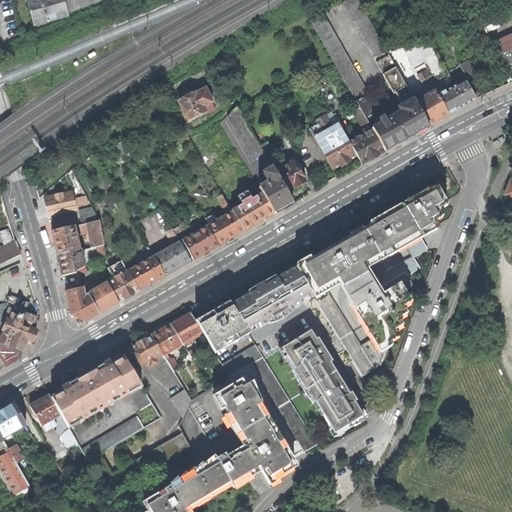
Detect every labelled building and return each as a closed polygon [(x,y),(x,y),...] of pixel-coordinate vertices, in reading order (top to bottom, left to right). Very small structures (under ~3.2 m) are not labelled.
[(67,14),(67,12),(63,0),(29,0),(27,1),(34,24),(67,14)] [(63,0),(67,12),(97,0),(63,0)] [(419,132),(429,126),(386,50),(358,0),(345,0),(343,2),(394,93),(396,92),(403,106),(399,108),(401,112),(395,116),(407,138),(419,132)] [(395,145),(407,138),(395,116),(392,112),(379,119),(375,112),(372,113),(364,98),(369,95),(323,12),(311,19),(359,106),(385,151),(395,145)] [(511,33),(490,43),(503,71),(511,66),(511,33)] [(439,120),(448,115),(438,95),(435,92),(427,97),(399,47),(386,50),(429,126),(439,120)] [(468,78),(474,75),(467,62),(461,65),(468,78)] [(475,99),(465,80),(438,95),(448,115),(464,106),(475,99)] [(207,114),(216,110),(213,104),(213,103),(206,89),(197,93),(196,92),(179,100),(184,111),(188,120),(206,112),(207,114)] [(256,159),(261,147),(261,146),(237,106),(228,117),(233,126),(239,130),(237,134),(243,137),(241,141),(248,145),(246,148),(251,152),(250,156),(256,159)] [(372,158),(385,151),(359,106),(353,109),(365,131),(360,134),(362,136),(350,143),(357,155),(362,164),(372,158)] [(332,112),(326,115),(333,127),(339,124),(332,112)] [(349,160),(357,155),(350,143),(339,124),(333,127),(326,115),(316,121),(319,126),(311,130),(333,169),(341,165),(342,167),(347,165),(350,163),(349,160)] [(261,147),(269,161),(275,157),(267,143),(261,146),(261,147)] [(299,186),(305,183),(293,162),(276,172),(287,193),(299,186)] [(293,203),(287,193),(276,172),(274,168),(264,174),(269,183),(268,184),(268,185),(260,190),(262,194),(274,215),(284,209),(293,203)] [(416,237),(436,225),(432,218),(440,213),(436,206),(444,201),(436,187),(413,200),(397,210),(416,237)] [(231,239),(244,232),(231,211),(219,190),(215,192),(225,210),(227,210),(229,214),(207,226),(219,246),(231,239)] [(66,214),(77,211),(76,207),(88,204),(86,197),(74,200),(73,192),(44,198),(47,211),(49,217),(60,215),(60,218),(66,217),(66,214)] [(258,224),(274,215),(262,194),(251,200),(250,197),(241,202),(242,205),(231,211),(244,232),(258,224)] [(79,210),(82,225),(100,221),(92,208),(79,210)] [(364,266),(416,237),(397,210),(377,221),(327,249),(295,267),(296,268),(309,290),(363,376),(374,369),(325,288),(341,279),(344,285),(343,286),(382,351),(391,346),(387,340),(395,334),(391,328),(400,323),(396,316),(404,311),(400,304),(408,299),(399,284),(390,289),(391,292),(383,297),(381,293),(379,289),(405,273),(407,277),(420,269),(413,257),(374,280),(369,272),(367,272),(364,266)] [(55,244),(58,256),(81,251),(98,247),(105,246),(100,221),(82,225),(52,232),(55,244)] [(179,240),(176,234),(173,230),(168,221),(162,224),(173,243),(179,240)] [(176,234),(184,230),(181,225),(173,230),(176,234)] [(205,253),(219,246),(207,226),(182,241),(194,260),(205,253)] [(16,240),(0,247),(0,264),(21,255),(16,240)] [(191,261),(180,242),(154,257),(165,276),(177,269),(191,261)] [(300,246),(302,250),(310,246),(312,245),(311,243),(310,242),(300,246)] [(100,258),(106,255),(105,246),(98,247),(100,258)] [(153,283),(165,276),(154,257),(149,248),(145,250),(150,259),(128,272),(139,291),(153,283)] [(62,276),(76,273),(76,272),(85,267),(81,251),(58,256),(61,269),(62,276)] [(129,297),(139,291),(128,272),(122,261),(109,268),(115,279),(108,283),(119,302),(129,297)] [(296,298),(309,290),(296,268),(282,275),(283,276),(271,283),(270,282),(267,282),(264,283),(263,285),(263,288),(252,293),(249,294),(249,295),(244,298),(244,297),(230,305),(231,305),(247,331),(248,330),(245,327),(256,320),(258,324),(271,317),(273,320),(288,311),(286,309),(299,302),(296,298)] [(109,308),(119,302),(108,283),(88,294),(99,314),(109,308)] [(85,322),(99,314),(88,294),(86,295),(85,288),(66,292),(69,304),(72,316),(85,322)] [(0,328),(5,331),(0,343),(1,345),(22,353),(27,340),(33,342),(35,337),(37,332),(31,330),(36,318),(26,314),(30,303),(10,296),(7,303),(0,304),(0,328)] [(300,304),(299,302),(286,309),(288,311),(300,304)] [(213,350),(247,331),(231,305),(214,315),(197,324),(213,350)] [(179,319),(171,324),(183,345),(184,347),(187,346),(186,343),(202,334),(190,313),(179,319)] [(260,327),(273,320),(271,317),(258,324),(260,327)] [(161,330),(151,336),(163,355),(165,359),(168,357),(166,355),(183,345),(171,324),(161,330)] [(282,347),(334,433),(363,415),(342,381),(337,382),(328,362),(329,361),(310,330),(282,347)] [(151,367),(158,363),(155,359),(163,355),(151,336),(139,342),(129,348),(141,368),(148,363),(151,367)] [(0,358),(5,367),(21,358),(22,353),(1,345),(0,343),(0,342),(0,358)] [(264,358),(256,345),(223,365),(229,377),(252,364),(264,358)] [(193,349),(187,352),(191,358),(196,355),(193,349)] [(140,410),(152,404),(123,357),(86,378),(51,398),(68,428),(130,393),(140,410)] [(318,445),(264,358),(252,364),(305,452),(318,445)] [(172,359),(167,362),(173,373),(178,369),(172,359)] [(336,372),(329,361),(328,362),(337,382),(342,381),(336,372)] [(265,418),(242,379),(215,394),(227,413),(239,433),(265,418)] [(170,398),(182,417),(190,400),(184,390),(170,398)] [(36,402),(30,406),(41,426),(43,426),(45,431),(56,425),(59,430),(65,432),(70,430),(68,428),(51,398),(50,394),(36,402)] [(2,410),(0,411),(0,433),(3,439),(26,425),(16,406),(14,403),(2,410)] [(81,450),(88,462),(100,454),(144,428),(137,417),(81,450)] [(292,465),(265,418),(239,433),(245,444),(260,468),(262,472),(269,483),(278,477),(277,474),(292,465)] [(72,428),(61,434),(69,448),(80,442),(72,428)] [(108,496),(190,447),(182,433),(112,474),(100,454),(88,462),(108,496)] [(9,449),(4,441),(0,442),(0,457),(10,452),(9,449)] [(244,478),(260,468),(245,444),(226,456),(225,453),(170,486),(184,508),(229,482),(231,485),(244,478)] [(17,445),(9,449),(10,452),(17,464),(24,459),(17,445)] [(17,464),(10,452),(0,457),(0,466),(15,493),(29,485),(17,464)] [(185,511),(186,511),(184,508),(170,486),(146,500),(151,509),(147,510),(148,511),(185,511)]
